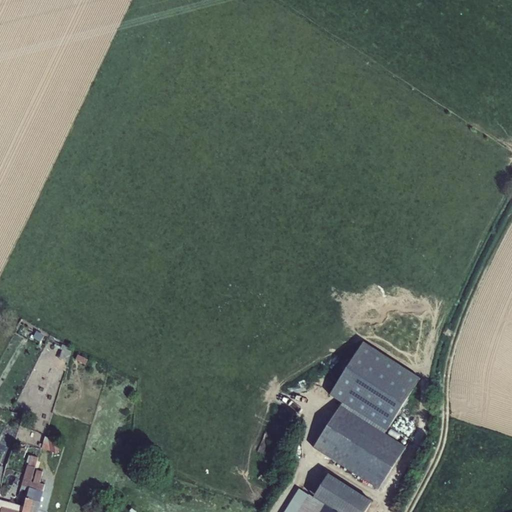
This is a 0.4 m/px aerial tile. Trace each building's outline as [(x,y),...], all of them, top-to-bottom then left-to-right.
[(341,405),(313,448),(378,490),(406,447),(385,433),(420,379),(364,343),(330,395),(342,404),(342,405),(341,405)] [(59,345),(58,349),(62,350),(58,360),(67,364),(72,349),(62,345),(61,346),(59,345)] [(77,355),(75,360),(85,365),(87,360),(77,355)] [(44,437),(41,449),(50,451),(50,454),(58,452),(55,437),(48,438),(44,437)] [(28,491),(30,482),(38,457),(31,455),(27,466),(27,465),(21,486),(20,489),(28,491)] [(38,511),(43,492),(42,492),(44,485),(39,483),(42,472),(36,470),(32,483),(30,482),(28,491),(22,511),(38,511)] [(300,489),(285,511),(364,511),(371,502),(328,475),(315,496),(310,492),(308,495),(300,489)] [(0,511),(22,511),(24,506),(0,499),(0,511)]
